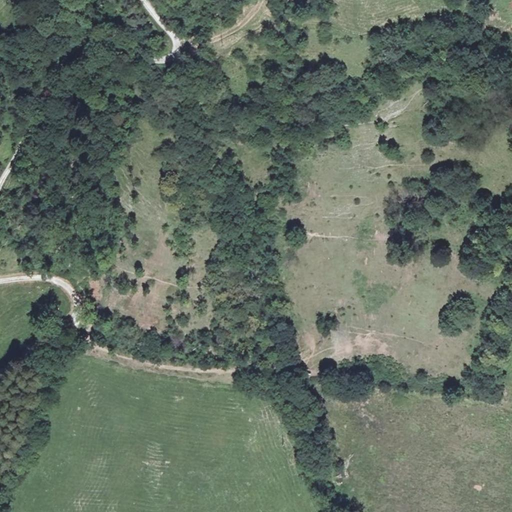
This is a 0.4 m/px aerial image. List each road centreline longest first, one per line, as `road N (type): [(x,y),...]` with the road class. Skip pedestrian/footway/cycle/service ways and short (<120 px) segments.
road 1 (track): [(141,0),(173,37),(174,50),(143,59),(106,35),(83,35),(50,69),(0,179)]
road 2 (track): [(0,280),(52,280),(77,307),(70,322),(29,342),(0,369)]
